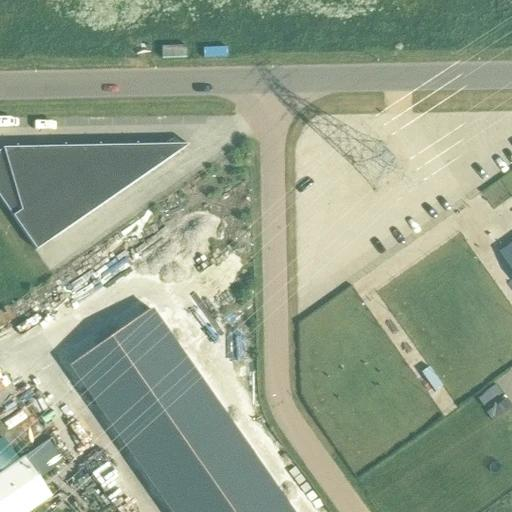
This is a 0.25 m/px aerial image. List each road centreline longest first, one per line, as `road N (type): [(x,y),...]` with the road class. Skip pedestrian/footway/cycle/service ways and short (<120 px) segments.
road 1 (unclassified): [(265,80),(276,386),(286,420),(351,511)]
road 2 (unclassified): [(0,90),(265,80)]
road 3 (unclassified): [(265,80),(511,77)]
